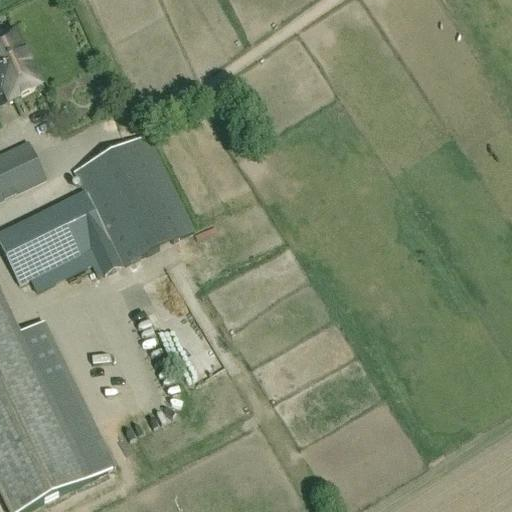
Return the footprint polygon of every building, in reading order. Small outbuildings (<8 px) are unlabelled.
[(42,89),(14,35),(0,42),(0,102),(6,99),(10,106),(42,89)] [(86,199),(0,241),(0,252),(18,289),(91,253),(104,280),(194,236),(147,141),(75,177),(86,199)] [(0,205),(46,184),(29,148),(0,161),(0,205)] [(124,293),(138,334),(180,320),(179,314),(194,309),(179,262),(150,272),(154,284),(124,293)] [(0,296),(0,480),(17,511),(40,511),(100,480),(0,296)] [(100,308),(87,314),(96,332),(110,325),(100,308)] [(161,382),(137,391),(141,402),(165,393),(161,382)] [(173,395),(157,397),(159,408),(175,405),(173,395)] [(145,426),(151,437),(167,429),(160,417),(145,426)]
